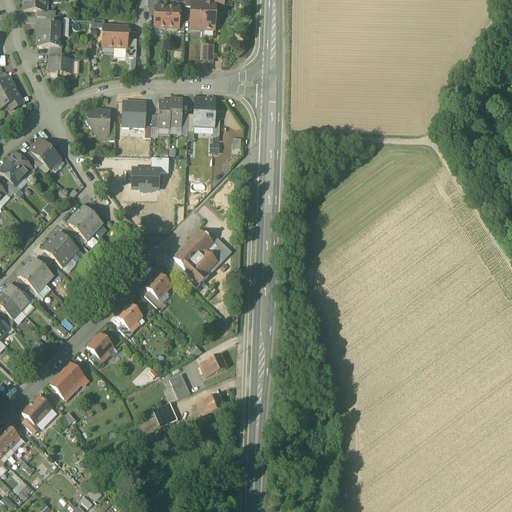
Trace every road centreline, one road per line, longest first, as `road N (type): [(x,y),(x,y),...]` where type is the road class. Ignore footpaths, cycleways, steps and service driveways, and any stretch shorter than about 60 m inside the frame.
road 1 (secondary): [(253,511),(270,85)]
road 2 (residential): [(0,426),(153,266),(91,184)]
road 3 (track): [(504,0),(429,141),(270,137)]
road 4 (track): [(511,265),(429,141)]
road 5 (residential): [(0,283),(91,184)]
road 6 (residential): [(270,85),(140,83)]
road 7 (residential): [(50,113),(1,0)]
